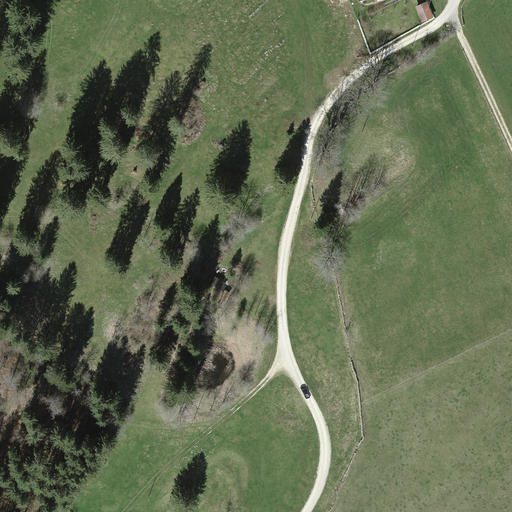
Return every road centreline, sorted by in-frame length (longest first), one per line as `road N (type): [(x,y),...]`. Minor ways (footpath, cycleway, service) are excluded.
road 1 (track): [(450,9),(346,82),(309,143),(280,285),(284,355),(324,437),(321,476),(304,511)]
road 2 (track): [(126,511),(284,355)]
road 3 (track): [(450,9),(511,143)]
